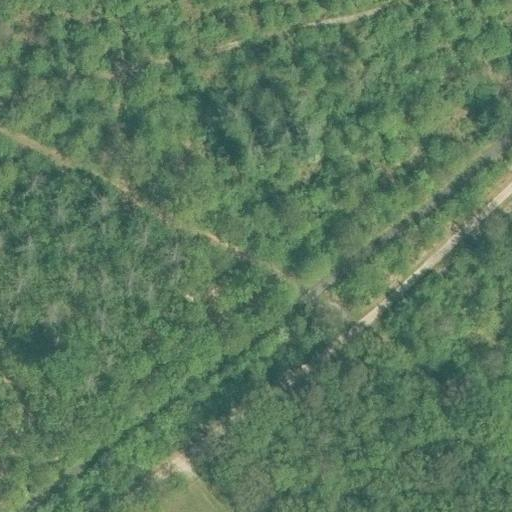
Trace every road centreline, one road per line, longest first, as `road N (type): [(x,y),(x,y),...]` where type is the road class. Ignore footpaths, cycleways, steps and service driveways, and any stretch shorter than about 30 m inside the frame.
road 1 (track): [(119,511),(351,334),(511,188)]
road 2 (track): [(426,0),(0,102)]
road 3 (track): [(351,334),(306,292),(0,129)]
